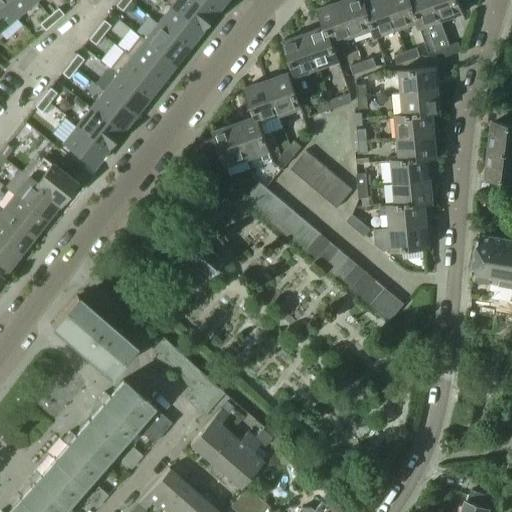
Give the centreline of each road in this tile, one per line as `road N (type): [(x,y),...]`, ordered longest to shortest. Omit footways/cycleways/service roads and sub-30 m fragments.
road 1 (residential): [(394,511),(437,413),(454,320),(472,104),(501,0)]
road 2 (unclassified): [(64,265),(267,0)]
road 3 (residential): [(107,511),(177,432),(181,412),(175,396),(145,371),(135,324),(64,265)]
